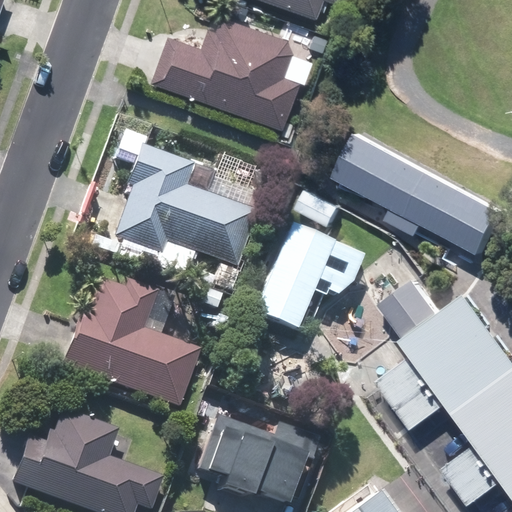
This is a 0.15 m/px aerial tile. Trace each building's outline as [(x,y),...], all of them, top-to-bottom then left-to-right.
[(275,0),(306,11),(309,0),(275,0)] [(177,41),(162,80),(261,119),(265,108),(280,114),(291,85),(272,78),(284,47),(216,21),(204,51),(177,41)] [(366,128),(338,173),(484,260),(511,214),(366,128)] [(183,167),(140,151),(110,230),(153,247),(157,236),(236,265),(253,219),(175,190),(183,167)] [(314,189),(303,211),(331,225),(342,203),(314,189)] [(289,224),(252,314),(297,333),(315,290),(337,296),(348,283),(360,253),(289,224)] [(80,301),(58,356),(173,401),(195,346),(142,325),(153,297),(99,276),(88,304),(80,301)] [(511,511),(511,344),(473,290),(444,310),(420,277),(381,304),(415,351),(377,378),(415,432),(455,403),(481,440),(448,464),(477,504),(508,482),(511,486),(511,511)] [(22,441),(8,480),(97,511),(132,511),(138,496),(151,500),(159,477),(104,457),(115,429),(56,409),(50,431),(42,428),(37,446),(22,441)] [(218,482),(293,507),(310,458),(314,460),(323,436),(278,421),(274,433),(218,414),(200,467),(221,474),(218,482)] [(392,511),(372,486),(339,511),(392,511)]
